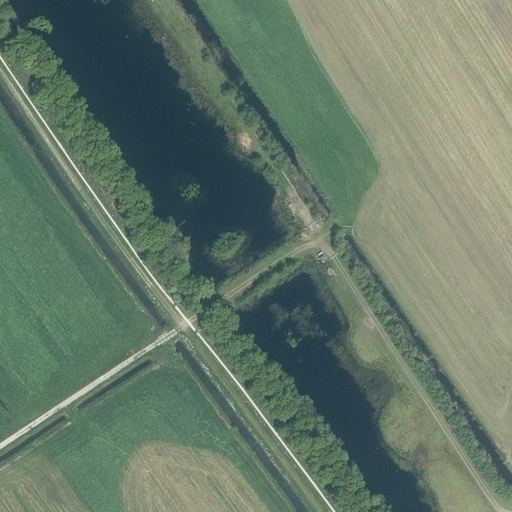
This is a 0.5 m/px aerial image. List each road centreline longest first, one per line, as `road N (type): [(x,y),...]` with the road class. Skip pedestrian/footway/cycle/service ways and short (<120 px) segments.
road 1 (track): [(502,511),(160,0)]
road 2 (track): [(0,448),(319,239)]
